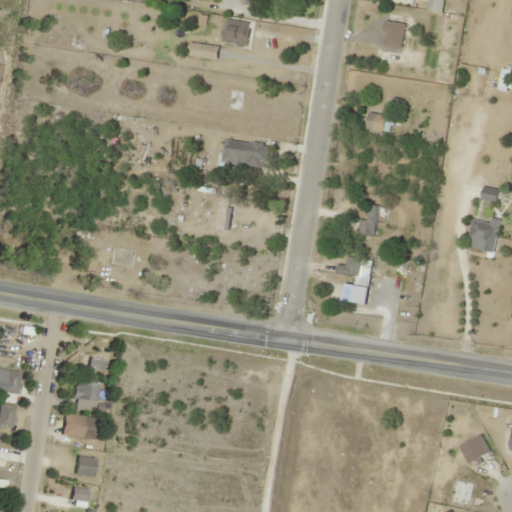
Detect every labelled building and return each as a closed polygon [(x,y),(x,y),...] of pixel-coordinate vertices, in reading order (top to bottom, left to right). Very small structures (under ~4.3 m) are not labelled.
[(222,44),(249,48),(253,22),(226,18),(222,44)] [(372,130),(377,105),(371,103),(365,128),(372,130)] [(270,145),(225,139),(222,161),(267,167),(270,145)] [(499,189),(484,188),(483,201),(497,202),(499,189)] [(379,206),(370,205),(365,236),(375,237),(379,206)] [(494,252),(500,225),(474,220),(468,247),(494,252)] [(338,271),(368,279),(373,261),(363,259),(364,255),(351,252),(347,266),(339,265),(338,271)] [(369,288),(356,285),(352,302),(366,305),(369,288)] [(0,356),(11,359),(14,347),(0,344),(0,356)] [(104,359),(88,358),(87,369),(103,371),(104,359)] [(0,384),(0,391),(15,394),(19,372),(3,369),(0,384)] [(100,390),(69,390),(69,410),(100,410),(100,390)] [(12,405),(0,404),(0,426),(12,426),(12,405)] [(83,425),(67,425),(66,437),(94,438),(94,418),(83,417),(83,425)] [(493,452),(481,430),(465,439),(477,461),(493,452)] [(91,477),(94,458),(76,455),(73,473),(91,477)] [(57,508),(75,510),(76,501),(58,499),(57,508)]
